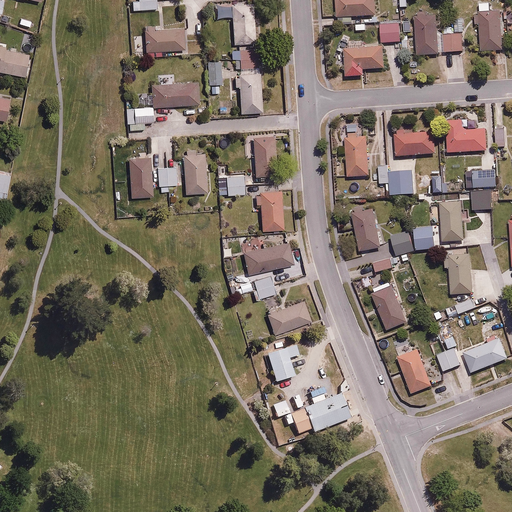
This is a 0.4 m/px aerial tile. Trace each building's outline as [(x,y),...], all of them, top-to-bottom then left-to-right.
[(134,2),(135,9),(158,6),(157,0),(140,0),(141,1),(134,2)] [(372,0),(334,0),(335,16),(373,14),(372,0)] [(501,2),(478,2),(479,48),(503,47),(501,2)] [(254,3),(216,5),(217,18),(233,17),(234,42),(256,41),(254,3)] [(407,39),(408,55),(461,52),(460,35),(437,36),(435,14),(414,15),(416,39),(407,39)] [(463,20),(453,20),(453,31),(463,31),(463,20)] [(398,23),(380,24),(381,41),(399,40),(398,23)] [(184,47),(183,28),(157,29),(156,26),(145,26),(146,49),(184,47)] [(11,31),(3,27),(0,33),(0,37),(6,40),(11,31)] [(363,40),(347,41),(348,47),(342,48),(344,69),(383,66),(381,45),(363,46),(363,40)] [(0,69),(26,75),(31,53),(0,46),(0,69)] [(258,48),(235,50),(235,58),(258,56),(258,48)] [(263,111),(258,56),(235,58),(236,67),(242,67),(242,75),(236,75),(236,87),(240,86),(242,112),(263,111)] [(223,83),(221,60),(208,61),(211,94),(220,93),(219,83),(223,83)] [(174,73),(158,74),(159,83),(153,83),(155,106),(200,103),(198,80),(174,82),(174,73)] [(11,96),(0,94),(0,118),(7,119),(11,96)] [(153,105),(128,108),(129,123),(155,120),(153,105)] [(462,119),(445,120),(447,151),(486,149),(485,127),(463,128),(462,119)] [(504,128),(494,128),(495,145),(504,145),(504,128)] [(434,152),(433,131),(408,132),(408,129),(394,130),(396,155),(434,152)] [(365,133),(344,134),(347,175),(367,173),(365,133)] [(276,135),(250,136),(251,147),(255,147),(257,175),(278,174),(276,135)] [(505,148),(489,148),(489,152),(487,152),(487,156),(482,157),(482,169),(472,169),(473,187),(495,187),(495,176),(497,176),(497,157),(505,157),(505,148)] [(206,153),(185,155),(188,193),(209,192),(206,153)] [(152,156),(132,157),(134,196),(155,195),(152,156)] [(179,165),(159,167),(160,185),(180,184),(179,165)] [(385,182),(386,194),(414,193),(413,170),(389,171),(389,165),(377,166),(378,183),(385,182)] [(11,173),(0,171),(0,197),(7,199),(11,173)] [(244,173),(219,174),(220,194),(245,193),(244,173)] [(262,203),(265,229),(285,227),(281,189),(256,191),(258,203),(262,203)] [(491,189),(471,190),(472,208),(491,207),(491,189)] [(441,226),(433,227),(435,246),(442,246),(442,241),(464,239),(459,200),(438,203),(441,226)] [(375,205),(351,209),(358,250),(382,246),(375,205)] [(435,246),(433,227),(432,224),(413,226),(415,249),(435,246)] [(407,230),(389,235),(395,254),(413,248),(407,230)] [(289,241),(246,251),(251,272),(294,263),(289,241)] [(451,251),(443,252),(444,267),(449,267),(451,294),(472,293),(469,252),(451,253),(451,251)] [(373,263),(376,272),(392,267),(391,264),(396,262),(394,256),(373,263)] [(272,275),(254,282),(259,297),(278,291),(272,275)] [(390,281),(370,288),(386,330),(406,323),(390,281)] [(306,299),(269,313),(277,333),(313,320),(306,299)] [(451,334),(441,338),(447,349),(456,345),(451,334)] [(455,348),(437,355),(444,371),(467,361),(471,371),(507,357),(499,337),(457,354),(455,348)] [(288,338),(267,345),(278,380),(296,374),(290,356),(300,353),(296,343),(290,345),(288,338)] [(399,355),(396,356),(411,393),(444,380),(436,358),(423,362),(418,348),(412,350),(410,343),(396,348),(399,355)] [(335,399),(287,417),(295,438),(343,420),(335,399)] [(277,403),(270,406),(275,421),(282,419),(277,403)]
